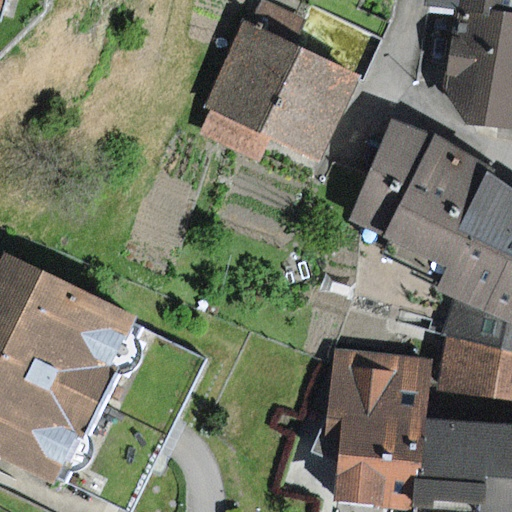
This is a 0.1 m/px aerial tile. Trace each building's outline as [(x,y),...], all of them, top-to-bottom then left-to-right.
[(13,0),(0,0),(0,41),(2,42),(13,0)] [(511,0),(429,0),(427,10),(459,13),(499,20),(499,14),(511,16),(511,0)] [(252,24),(247,22),(208,109),(214,111),(202,139),(267,168),(278,144),(330,168),(387,42),(310,7),(304,20),(262,1),(252,24)] [(499,20),(459,13),(447,91),(489,148),(511,151),(511,16),(499,14),(499,20)] [(441,140),(398,123),(353,225),(395,244),(389,259),(450,283),(444,293),(457,299),(511,324),(511,181),(506,177),(441,140)] [(151,322),(13,256),(0,282),(0,457),(68,490),(71,484),(128,511),(136,511),(209,361),(147,331),(151,322)] [(444,338),(451,341),(440,393),(511,404),(511,324),(457,299),(444,338)] [(429,357),(328,350),(322,440),(338,441),(334,504),(414,510),(417,474),(421,474),(425,421),(429,357)] [(484,511),(490,425),(425,421),(421,474),(417,474),(414,510),(413,511),(484,511)] [(511,511),(511,426),(490,425),(484,511),(511,511)]
